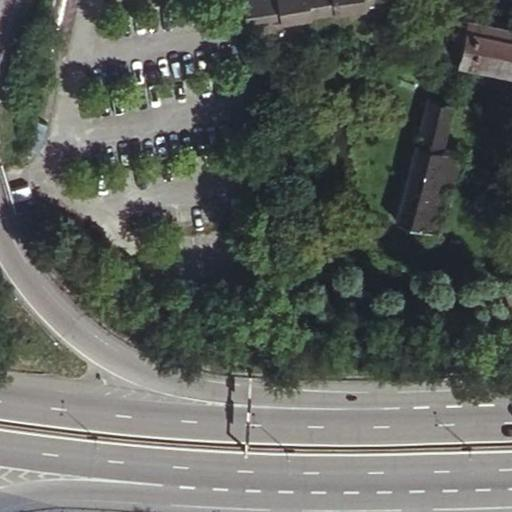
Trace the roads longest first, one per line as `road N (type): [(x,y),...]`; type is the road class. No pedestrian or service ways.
road 1 (trunk): [(396,427),(198,384),(134,361),(58,305),(0,211)]
road 2 (trunk): [(396,427),(0,400)]
road 3 (trunk): [(225,466),(511,464)]
road 4 (unknown): [(99,217),(159,260),(213,267),(260,241),(252,175)]
road 5 (trunk): [(0,500),(225,466)]
road 6 (unknown): [(74,52),(226,34),(247,59),(253,99)]
road 7 (trunk): [(0,445),(225,466)]
road 8 (unknown): [(51,145),(253,99)]
road 9 (unknown): [(99,217),(135,198),(252,175)]
